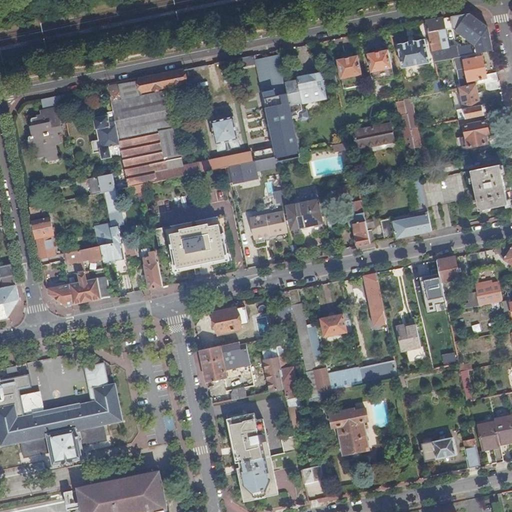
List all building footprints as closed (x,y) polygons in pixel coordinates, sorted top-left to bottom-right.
[(470,15),(453,17),(454,29),(468,39),(466,42),(469,44),(471,42),(477,46),(479,54),(482,53),(494,51),(491,40),(489,28),(470,15)] [(450,49),(444,19),(427,22),(436,62),(464,56),(474,54),(473,49),(470,47),(459,50),(458,47),(450,49)] [(403,68),(430,63),(426,40),(399,46),(403,68)] [(373,84),(395,80),(389,51),(369,55),(372,72),(370,72),(373,84)] [(283,66),(280,52),(271,53),(263,55),(266,69),(283,66)] [(482,53),(479,54),(474,54),(464,56),(467,70),(459,71),(461,85),(464,85),(465,88),(477,86),(486,84),(500,81),(498,74),(487,76),(482,53)] [(266,69),(263,55),(255,57),(258,71),(266,69)] [(364,84),(359,57),(338,61),(344,88),(364,84)] [(287,85),(283,66),(266,69),(258,71),(266,107),(267,113),(268,119),(269,126),(274,148),(276,158),(300,153),(293,118),(287,85)] [(186,84),(183,71),(148,79),(138,81),(140,93),(143,92),(144,93),(186,84)] [(300,82),(287,85),(293,118),(299,117),(300,120),(302,121),(306,120),(308,118),(307,111),(304,110),(303,111),(302,104),(305,103),(305,104),(328,100),(322,74),(300,79),(300,82)] [(442,93),(439,79),(431,81),(433,94),(442,93)] [(502,89),(500,81),(486,84),(488,91),(491,91),(502,89)] [(465,88),(460,89),(462,97),(464,110),(459,111),(457,111),(459,121),(464,120),(483,116),(485,116),(483,106),(481,106),(477,86),(465,88)] [(204,173),(202,163),(183,167),(181,157),(182,157),(168,91),(139,97),(147,135),(131,139),(123,101),(121,92),(110,94),(115,118),(121,145),(123,156),(125,170),(129,188),(133,188),(142,186),(204,173)] [(80,105),(77,93),(62,96),(65,108),(80,105)] [(147,135),(139,97),(123,101),(131,139),(147,135)] [(418,129),(412,99),(405,100),(406,105),(408,116),(411,130),(418,129)] [(408,116),(406,105),(398,107),(401,117),(401,118),(408,116)] [(46,157),(58,154),(56,144),(60,143),(58,132),(63,131),(58,109),(44,112),(45,116),(33,119),(36,136),(30,137),(34,157),(45,155),(46,157)] [(211,117),(212,123),(234,118),(233,112),(211,117)] [(411,130),(408,116),(401,118),(408,150),(415,149),(411,130)] [(484,123),(483,116),(464,120),(465,125),(465,127),(484,123)] [(121,145),(115,118),(109,119),(109,117),(94,120),(96,131),(99,131),(101,140),(93,142),(92,144),(94,154),(101,153),(103,160),(112,158),(110,147),(121,145)] [(234,118),(212,123),(217,145),(218,146),(220,152),(240,147),(238,141),(239,140),(234,118)] [(488,123),(484,123),(465,127),(469,149),(489,145),(487,135),(490,135),(488,123)] [(392,142),(389,126),(355,133),(358,150),(392,142)] [(425,166),(418,129),(411,130),(415,149),(417,163),(425,166)] [(354,163),(349,143),(333,147),(334,154),(346,152),(349,164),(354,163)] [(110,147),(112,158),(123,156),(121,145),(110,147)] [(274,148),(202,163),(204,173),(228,168),(254,162),(276,158),(274,148)] [(301,158),(300,153),(276,158),(277,163),(285,161),(301,158)] [(277,163),(276,158),(254,162),(256,171),(278,167),(277,163)] [(254,162),(228,168),(231,184),(258,179),(256,171),(254,162)] [(501,166),(472,172),(480,212),(509,206),(501,166)] [(116,191),(129,188),(125,170),(122,171),(122,172),(113,174),(116,191)] [(113,174),(89,179),(92,196),(105,193),(116,191),(113,174)] [(420,176),(411,177),(417,206),(426,204),(422,182),(420,176)] [(144,192),(142,186),(133,188),(134,194),(144,192)] [(116,191),(105,193),(111,224),(115,244),(102,247),(104,258),(105,263),(124,259),(121,244),(122,243),(122,241),(119,228),(126,226),(123,211),(120,212),(116,191)] [(294,238),(326,232),(320,200),(288,207),(294,238)] [(354,229),(358,247),(371,245),(368,231),(362,202),(350,204),(353,219),(350,219),(347,223),(349,228),(352,230),(354,229)] [(44,206),(31,209),(33,217),(48,214),(46,205),(44,206)] [(265,237),(288,232),(284,212),(251,219),(255,239),(256,239),(257,244),(266,242),(265,237)] [(386,225),(389,241),(407,238),(432,232),(429,216),(413,219),(412,217),(406,219),(406,221),(386,225)] [(51,219),(34,222),(42,259),(56,256),(53,243),(56,242),(51,219)] [(234,261),(226,220),(164,232),(173,273),(185,271),(184,268),(222,260),(222,263),(234,261)] [(115,244),(111,224),(96,228),(99,241),(100,247),(102,247),(115,244)] [(368,231),(371,245),(380,243),(377,229),(368,231)] [(125,243),(127,256),(135,254),(132,242),(125,243)] [(511,265),(511,246),(506,248),(496,250),(505,261),(511,265)] [(94,249),(66,254),(68,265),(78,263),(79,271),(86,269),(84,262),(104,258),(102,247),(100,247),(94,249)] [(150,290),(163,287),(156,252),(150,253),(151,258),(144,260),(150,290)] [(442,283),(448,281),(461,279),(456,258),(439,262),(440,273),(442,283)] [(20,300),(13,265),(0,267),(0,281),(1,283),(3,282),(5,289),(0,289),(0,320),(9,319),(20,300)] [(82,283),(71,285),(74,305),(102,300),(98,279),(87,282),(85,272),(80,274),(82,283)] [(440,273),(420,277),(428,315),(439,312),(437,304),(447,302),(445,293),(442,283),(440,273)] [(386,335),(390,335),(378,281),(377,274),(365,277),(373,315),(378,313),(382,331),(385,330),(386,335)] [(492,282),(476,285),(476,288),(478,294),(480,306),(503,302),(503,298),(500,283),(492,285),(492,282)] [(71,285),(48,289),(49,295),(67,307),(74,305),(71,285)] [(301,305),(299,290),(290,292),(293,305),(293,306),(301,305)] [(293,305),(290,292),(284,293),(287,306),(293,305)] [(466,306),(467,309),(480,306),(478,294),(469,296),(470,305),(466,306)] [(302,305),(301,305),(293,306),(296,322),(300,337),(309,335),(308,329),(302,305)] [(296,322),(293,306),(283,308),(286,324),(296,322)] [(242,330),(238,309),(215,314),(220,334),(242,330)] [(353,332),(349,312),(343,313),(344,315),(322,320),(326,338),(353,332)] [(421,348),(417,326),(404,328),(404,326),(397,327),(402,352),(421,348)] [(316,327),(308,329),(309,335),(317,333),(316,327)] [(328,392),(333,391),(331,385),(328,368),(317,371),(315,363),(323,361),(317,333),(309,335),(300,337),(312,395),(328,392)] [(221,347),(226,371),(251,366),(247,345),(241,346),(240,343),(221,347)] [(226,371),(221,347),(201,351),(207,377),(208,383),(228,379),(226,371)] [(280,361),(280,358),(265,361),(272,392),(286,389),(283,371),(280,361)] [(31,374),(0,380),(0,431),(3,446),(21,442),(25,459),(52,453),(54,460),(55,465),(67,462),(82,459),(81,455),(80,448),(109,442),(106,426),(124,422),(116,385),(110,386),(105,365),(86,369),(93,401),(25,415),(19,388),(32,386),(31,374)] [(283,371),(286,389),(289,400),(300,398),(294,368),(286,370),(283,371)] [(472,390),(469,371),(462,372),(466,392),(472,390)] [(333,391),(355,386),(354,380),(331,385),(333,391)] [(211,398),(212,405),(248,398),(245,386),(235,389),(232,395),(231,394),(211,398)] [(466,392),(468,402),(472,402),(475,401),(472,390),(466,392)] [(330,400),(328,392),(312,395),(310,396),(311,399),(311,401),(312,404),(330,400)] [(300,398),(289,400),(295,431),(300,430),(295,407),(303,405),(302,397),(300,398)] [(344,456),(370,450),(366,430),(370,430),(369,426),(366,427),(365,422),(369,421),(367,410),(355,412),(355,410),(343,413),(343,415),(331,417),(334,428),(339,428),(344,456)] [(499,441),(511,438),(511,425),(509,413),(494,416),(493,414),(477,418),(482,442),(499,439),(499,441)] [(279,494),(272,457),(264,421),(257,422),(256,415),(233,419),(242,463),(248,498),(256,496),(256,498),(279,494)] [(229,420),(238,464),(242,463),(233,419),(229,420)] [(283,441),(286,454),(299,451),(296,438),(283,441)] [(457,456),(454,438),(422,445),(426,462),(457,456)] [(469,470),(481,467),(476,439),(464,442),(465,449),(469,470)] [(511,445),(500,448),(502,461),(511,459),(511,445)] [(303,471),(306,485),(324,481),(321,467),(303,471)] [(164,511),(165,511),(168,510),(161,473),(79,489),(82,504),(83,511),(164,511)]
